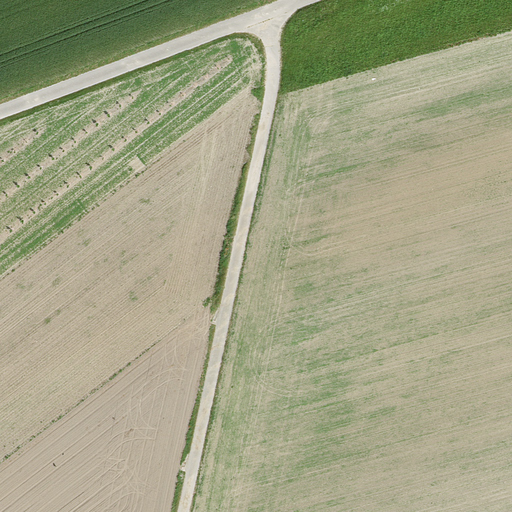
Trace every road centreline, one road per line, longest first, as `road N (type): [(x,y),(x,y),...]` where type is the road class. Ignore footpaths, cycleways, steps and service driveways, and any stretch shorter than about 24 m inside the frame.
road 1 (track): [(183,511),(272,80),(269,16)]
road 2 (unclassified): [(0,114),(313,0)]
